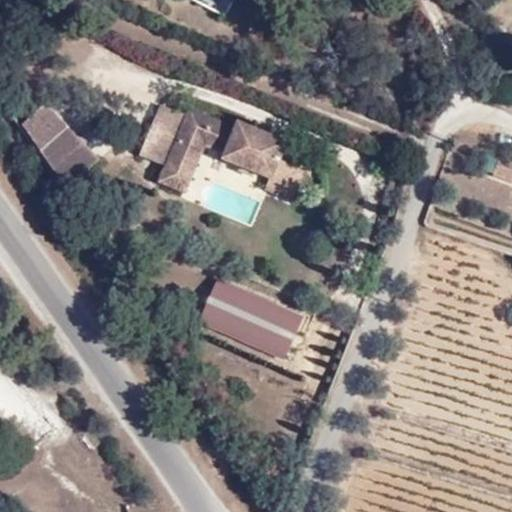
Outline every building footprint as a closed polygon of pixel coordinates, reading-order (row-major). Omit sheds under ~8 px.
[(187,0),(228,13),(232,0),(187,0)] [(49,108),(27,127),(45,153),(72,190),(103,165),(49,108)] [(143,162),(166,171),(178,144),(189,120),(163,110),(143,162)] [(242,133),(192,113),(189,120),(178,144),(206,156),(209,149),(226,157),(223,163),(273,184),(268,193),(294,204),(306,175),(283,165),(289,149),(243,130),(242,133)] [(160,186),(188,198),(206,156),(178,144),(166,171),(160,186)] [(511,160),(487,154),(481,176),(511,183),(511,160)] [(196,328),(285,361),(304,312),(215,278),(196,328)]
